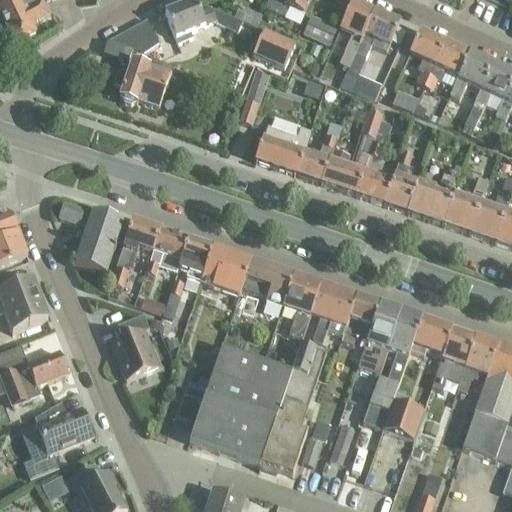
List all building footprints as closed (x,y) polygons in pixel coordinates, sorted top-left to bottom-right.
[(0,0),(0,41),(8,38),(13,48),(34,38),(30,28),(48,20),(38,0),(17,0),(16,1),(16,0),(0,0)] [(303,18),(311,0),(269,0),(264,12),(284,22),(289,12),(303,18)] [(511,0),(505,0),(503,5),(511,9),(511,0)] [(354,58),(373,15),(351,5),(338,35),(350,40),(343,56),(344,56),(338,69),(348,73),(354,58)] [(194,6),(165,18),(177,47),(217,29),(210,13),(199,18),(194,6)] [(238,11),(233,23),(263,36),(267,38),(271,30),(254,22),(256,19),(238,11)] [(398,26),(373,15),(354,58),(365,62),(373,43),(388,50),(390,46),(396,33),(398,26)] [(307,20),(299,37),(327,49),(335,33),(307,20)] [(145,25),(107,46),(131,54),(142,58),(157,47),(145,25)] [(396,33),(390,46),(398,49),(404,36),(396,33)] [(422,92),(443,46),(418,35),(408,58),(421,64),(416,75),(420,77),(415,89),(422,92)] [(262,37),(252,61),(283,75),(293,51),(262,37)] [(131,54),(107,46),(103,58),(127,66),(131,54)] [(443,46),(422,92),(431,95),(435,84),(439,86),(444,75),(457,80),(468,57),(443,46)] [(312,49),(308,58),(315,61),(319,51),(312,49)] [(468,57),(457,80),(448,102),(458,106),(466,88),(479,94),(480,94),(491,67),(468,57)] [(117,73),(112,89),(121,92),(118,103),(121,104),(122,109),(128,111),(132,108),(135,109),(135,108),(157,115),(169,81),(172,73),(149,63),(146,73),(130,68),(127,77),(117,73)] [(479,94),(462,130),(472,135),(483,110),(496,116),(502,104),(511,81),(511,76),(491,67),(480,94),(479,94)] [(239,126),(250,130),(268,79),(255,75),(246,105),(239,126)] [(511,81),(502,104),(496,116),(494,122),(504,127),(511,108),(511,81)] [(411,118),(416,105),(396,97),(391,110),(411,118)] [(328,166),(320,188),(354,200),(364,171),(368,160),(379,127),(378,126),(381,119),(368,115),(360,139),(350,168),(348,173),(345,172),(349,160),(332,155),(328,166)] [(389,130),(379,127),(368,160),(377,163),(381,150),(382,150),(389,130)] [(294,179),(302,157),(305,146),(309,137),(299,133),(296,142),(266,132),(262,144),(254,165),(294,179)] [(317,162),(302,157),(294,179),(320,188),(328,166),(335,144),(325,141),(322,151),(321,151),(317,162)] [(393,181),(383,210),(405,217),(415,188),(403,184),(407,172),(406,171),(410,160),(401,157),(393,181)] [(393,181),(364,171),(354,200),(383,210),(393,181)] [(495,214),(478,209),(468,239),(494,248),(504,218),(511,195),(511,185),(506,183),(495,214)] [(482,197),(486,186),(477,183),(473,194),(482,197)] [(441,230),(451,203),(450,202),(452,195),(438,190),(435,197),(432,196),(434,190),(417,184),(415,188),(405,217),(441,230)] [(452,200),(451,203),(441,230),(468,239),(478,209),(479,207),(468,203),(468,205),(452,200)] [(103,278),(121,225),(91,215),(89,219),(82,217),(83,215),(62,208),(57,223),(78,230),(78,228),(86,231),(73,268),(103,278)] [(0,242),(16,236),(9,217),(0,220),(0,242)] [(511,220),(504,218),(494,248),(511,254),(511,220)] [(152,257),(159,234),(131,225),(110,290),(120,293),(128,272),(130,273),(138,252),(152,257)] [(159,234),(152,257),(145,277),(154,281),(158,269),(174,274),(178,273),(187,244),(159,234)] [(16,236),(0,242),(0,270),(26,261),(16,236)] [(212,252),(187,244),(178,273),(187,277),(185,283),(200,288),(212,252)] [(238,300),(240,295),(250,265),(212,252),(200,288),(238,300)] [(250,265),(240,295),(266,304),(265,306),(282,312),(293,280),(250,265)] [(320,289),(293,280),(282,312),(295,316),(287,339),(301,344),(309,321),(320,289)] [(0,316),(0,317),(9,339),(46,325),(30,284),(0,295),(0,316)] [(179,302),(183,288),(174,285),(169,298),(179,302)] [(320,289),(309,321),(319,325),(312,345),(322,349),(327,334),(343,340),(356,301),(320,289)] [(343,340),(341,346),(352,349),(357,337),(368,341),(372,330),(379,309),(356,301),(343,340)] [(144,302),(140,313),(162,320),(165,309),(144,302)] [(162,320),(161,323),(171,327),(175,312),(165,309),(162,320)] [(368,341),(356,373),(378,381),(387,355),(401,317),(379,309),(372,330),(368,341)] [(378,384),(362,428),(382,435),(391,408),(393,404),(397,390),(409,357),(412,349),(420,323),(401,317),(387,355),(396,358),(386,387),(378,384)] [(121,344),(110,348),(125,386),(157,373),(142,337),(147,334),(142,320),(116,331),(121,344)] [(451,333),(420,323),(412,349),(409,357),(422,362),(425,354),(442,359),(451,333)] [(152,324),(148,333),(155,335),(159,326),(152,324)] [(451,333),(442,359),(430,393),(440,396),(444,384),(458,389),(474,342),(471,341),(471,340),(463,338),(462,338),(451,334),(451,333)] [(474,342),(458,389),(456,395),(465,398),(470,384),(483,389),(498,349),(474,341),(474,342)] [(175,343),(165,345),(167,353),(177,351),(175,343)] [(300,349),(291,376),(259,470),(291,480),(305,437),(299,435),(326,358),(300,349)] [(511,354),(498,349),(483,389),(460,454),(493,466),(511,412),(511,354)] [(18,352),(0,358),(0,384),(11,412),(38,401),(35,392),(67,380),(65,375),(67,374),(63,363),(61,364),(59,359),(26,371),(18,352)] [(204,401),(188,448),(258,472),(259,470),(291,376),(220,353),(209,386),(204,401)] [(199,382),(194,398),(204,401),(209,386),(199,382)] [(397,390),(393,404),(401,407),(405,393),(397,390)] [(421,418),(391,408),(382,435),(411,445),(421,418)] [(45,459),(20,469),(27,485),(57,473),(51,458),(90,443),(80,416),(60,423),(56,412),(35,424),(38,432),(35,433),(45,459)] [(511,412),(493,466),(509,472),(500,499),(511,503),(511,412)] [(316,427),(310,443),(323,447),(329,431),(316,427)] [(426,427),(422,437),(434,441),(437,431),(426,427)] [(336,430),(324,464),(340,470),(352,435),(336,430)] [(16,431),(8,436),(14,445),(22,441),(16,431)] [(420,439),(417,448),(430,453),(433,444),(420,439)] [(311,472),(319,448),(308,444),(300,468),(311,472)] [(412,453),(409,462),(419,465),(422,457),(412,453)] [(120,511),(111,494),(114,493),(106,479),(100,483),(93,471),(69,484),(84,511),(120,511)] [(391,476),(388,492),(399,494),(402,478),(391,476)] [(238,511),(241,506),(212,496),(206,511),(238,511)] [(429,511),(432,504),(420,500),(415,511),(429,511)]
